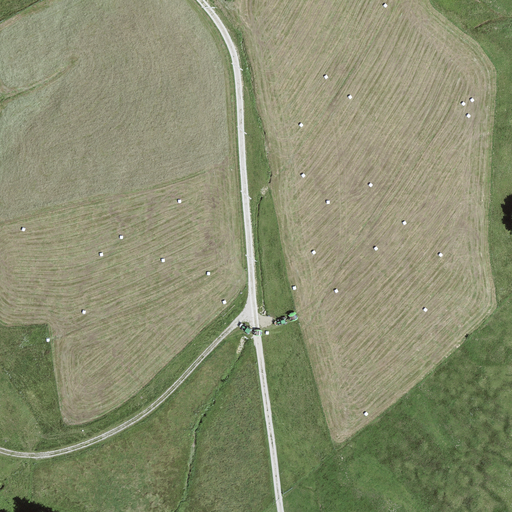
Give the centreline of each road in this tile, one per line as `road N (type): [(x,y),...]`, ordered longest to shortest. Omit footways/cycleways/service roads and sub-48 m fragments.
road 1 (track): [(253,305),(235,61),(200,0)]
road 2 (track): [(0,449),(46,454),(121,427),(157,402),(253,305)]
road 3 (track): [(280,511),(253,305)]
